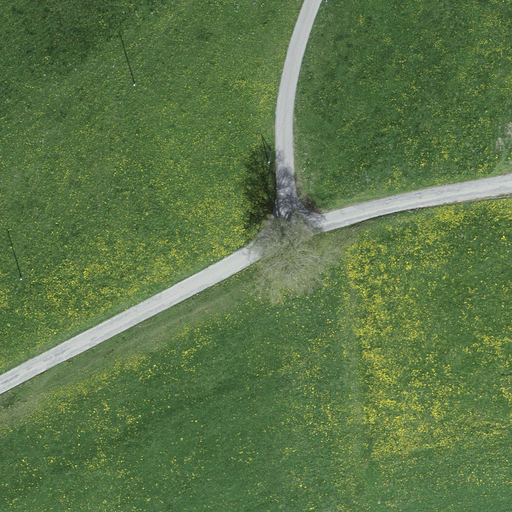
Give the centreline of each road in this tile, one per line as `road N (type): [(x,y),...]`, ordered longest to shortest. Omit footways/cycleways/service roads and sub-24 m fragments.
road 1 (unclassified): [(0,392),(297,221)]
road 2 (unclassified): [(312,0),(288,49),(282,101),(281,158),(297,221)]
road 3 (unclassified): [(297,221),(511,180)]
